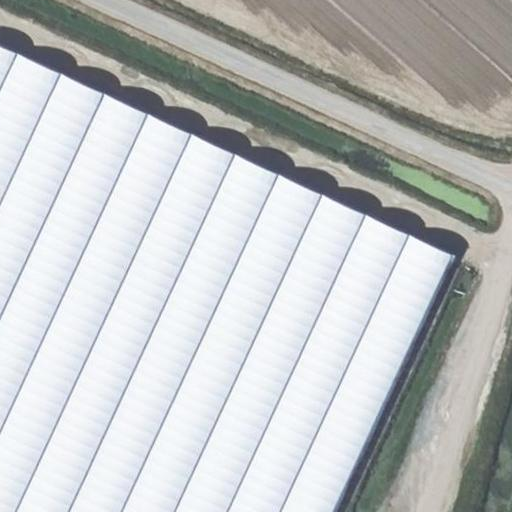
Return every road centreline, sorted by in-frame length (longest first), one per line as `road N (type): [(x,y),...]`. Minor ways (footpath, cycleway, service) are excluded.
road 1 (unclassified): [(107,0),(511,185)]
road 2 (track): [(511,240),(436,511)]
